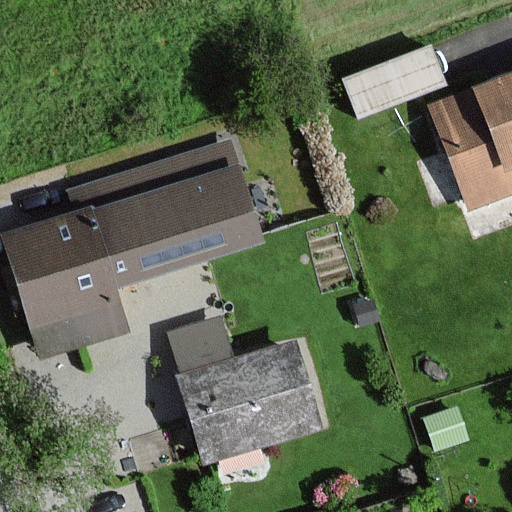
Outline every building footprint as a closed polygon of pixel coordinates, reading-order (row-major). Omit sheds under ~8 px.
[(353,106),(442,74),(428,34),(338,66),(353,106)] [(511,76),(435,106),(469,204),(511,188),(511,76)] [(260,241),(237,167),(91,211),(113,285),(260,241)] [(45,356),(127,331),(113,285),(91,211),(9,235),(45,356)] [(233,314),(178,330),(217,458),(331,425),(305,336),(245,354),(233,314)]
